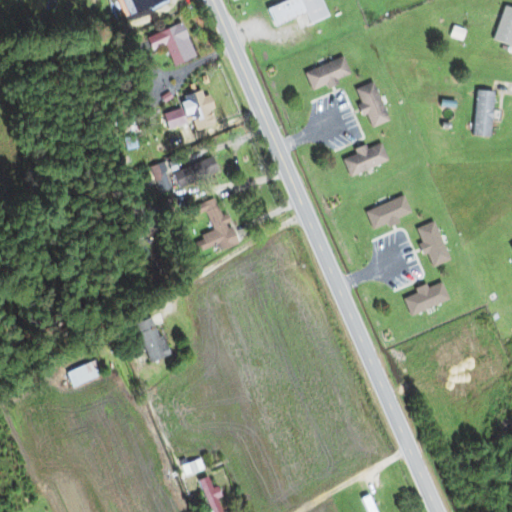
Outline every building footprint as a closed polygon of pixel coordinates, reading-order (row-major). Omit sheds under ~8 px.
[(304,15),(307,24),(326,17),(319,0),(284,0),(265,8),(272,27),(304,15)] [(511,44),(511,9),(502,6),(491,41),(511,47),(511,44)] [(163,46),(171,66),(194,57),(180,23),(145,38),(150,51),(163,46)] [(302,73),(311,92),(349,74),(340,56),(302,73)] [(387,121),(371,82),(353,90),(369,128),(387,121)] [(471,137),(489,138),(492,91),(474,90),(471,137)] [(207,116),(199,92),(183,97),(190,121),(207,116)] [(348,177),(386,161),(378,142),(340,158),(348,177)] [(171,173),(177,189),(216,174),(210,158),(171,173)] [(225,215),(220,217),(213,199),(195,206),(198,214),(203,212),(211,232),(192,240),(197,253),(218,245),(220,251),(236,245),(225,215)] [(408,220),(405,200),(365,207),(368,227),(408,220)] [(433,222),(414,229),(429,268),(447,261),(433,222)] [(447,300),(439,281),(401,298),(409,317),(447,300)] [(132,325),(148,363),(167,355),(150,317),(132,325)] [(100,375),(94,360),(64,373),(70,388),(100,375)] [(223,511),(212,488),(211,489),(205,477),(195,481),(209,511),(223,511)] [(374,511),(367,495),(359,498),(364,511),(374,511)]
